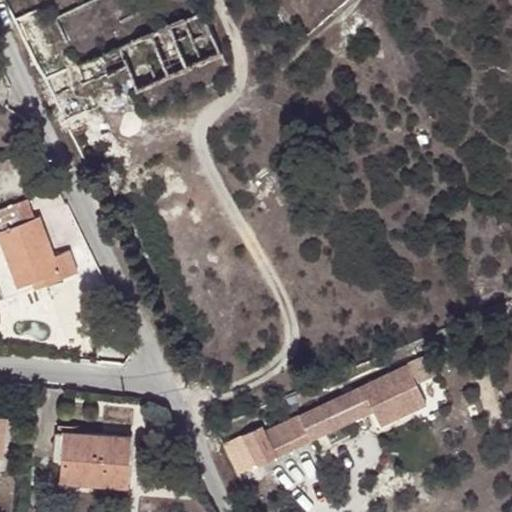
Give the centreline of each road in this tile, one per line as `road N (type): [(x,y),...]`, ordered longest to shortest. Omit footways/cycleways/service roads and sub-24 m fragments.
road 1 (track): [(181,412),(261,377),(291,340),(292,326),(207,160),(204,123),(239,70),(218,0)]
road 2 (unclassified): [(166,381),(0,33)]
road 3 (residential): [(0,364),(166,381)]
road 4 (unclassified): [(230,511),(166,381)]
